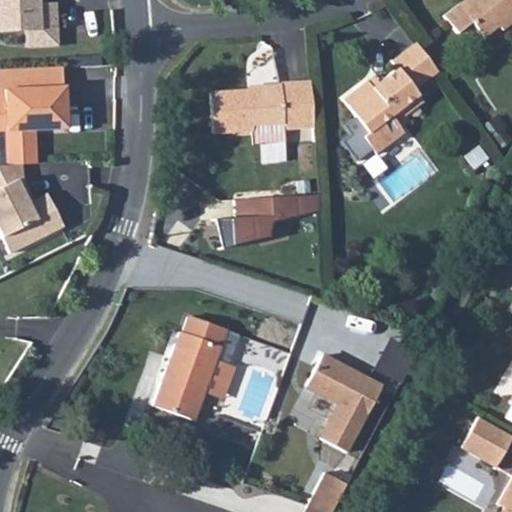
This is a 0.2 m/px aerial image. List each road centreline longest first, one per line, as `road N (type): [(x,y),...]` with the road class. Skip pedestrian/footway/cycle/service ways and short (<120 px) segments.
road 1 (residential): [(136,31),(140,114),(119,233),(101,283),(0,463)]
road 2 (residential): [(332,0),(238,21),(136,31)]
